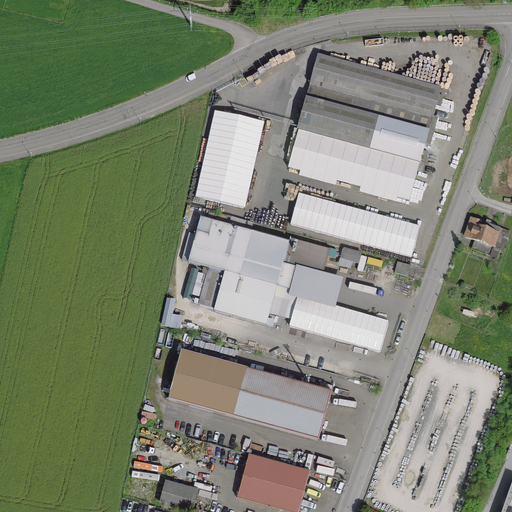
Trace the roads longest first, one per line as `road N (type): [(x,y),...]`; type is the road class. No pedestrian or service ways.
road 1 (unclassified): [(511,15),(379,18),(309,29),(127,114),(0,150)]
road 2 (residential): [(511,63),(346,511)]
